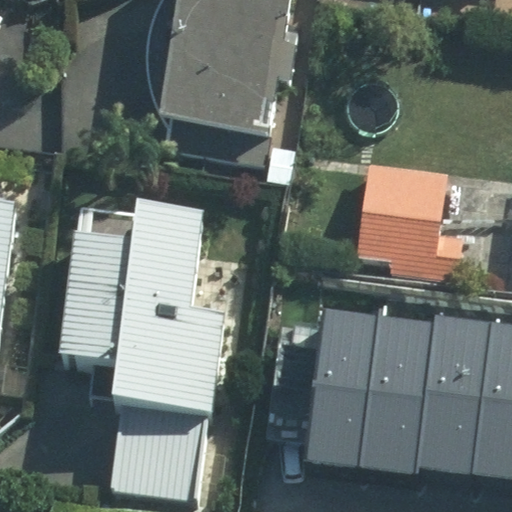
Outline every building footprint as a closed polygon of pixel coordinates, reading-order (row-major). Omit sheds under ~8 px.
[(28,0),(31,11),(68,0),(28,0)] [(270,180),(290,0),(181,0),(163,168),(270,180)] [(463,252),(443,252),(445,186),(367,184),(364,283),(391,283),(390,297),(462,299),(463,252)] [(118,511),(201,511),(224,343),(192,338),(204,244),(143,236),(138,273),(81,265),(64,393),(120,400),(106,510),(118,511)] [(0,374),(17,241),(0,239),(0,374)] [(511,337),(326,317),(309,469),(511,492),(511,337)]
